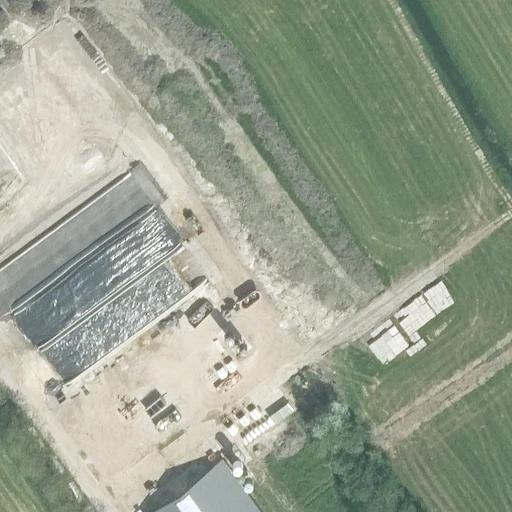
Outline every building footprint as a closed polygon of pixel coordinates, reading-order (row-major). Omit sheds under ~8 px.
[(0,280),(0,315),(31,293),(15,270),(0,280)] [(176,313),(224,379),(257,355),(209,289),(176,313)] [(113,460),(162,424),(114,358),(64,394),(113,460)] [(238,445),(269,429),(258,409),(228,426),(238,445)] [(148,511),(258,511),(221,460),(148,511)]
